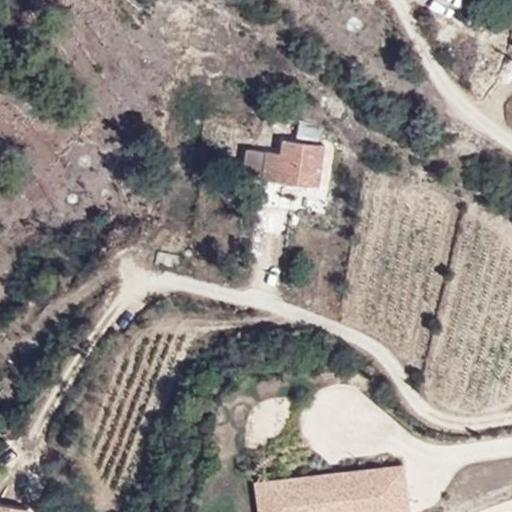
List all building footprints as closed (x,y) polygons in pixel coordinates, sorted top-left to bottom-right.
[(276,104),(269,120),(290,129),(297,113),(276,104)] [(303,123),(298,139),(324,144),(326,132),(324,131),(324,128),(303,123)] [(252,150),(248,176),(325,187),(330,148),(289,142),(287,155),(252,150)] [(378,471),(382,511),(402,511),(407,511),(401,462),(328,471),(329,477),(378,471)] [(328,471),(280,476),(283,511),(382,511),(378,471),(329,477),(328,471)] [(283,511),(280,476),(255,479),(259,511),(283,511)]
